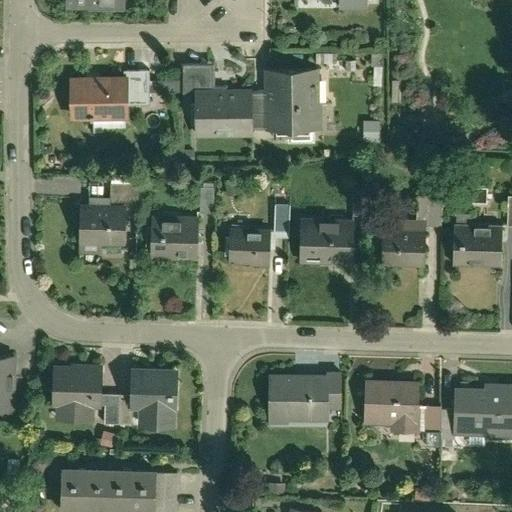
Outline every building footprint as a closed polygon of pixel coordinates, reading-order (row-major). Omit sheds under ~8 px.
[(252,92),(252,88),(211,87),(211,64),(182,64),(182,96),(195,96),(195,100),(188,100),(188,125),(194,125),(194,140),(251,140),(251,129),(252,92)] [(262,92),(252,92),(251,129),(272,130),(272,140),(310,141),(310,130),(320,130),(320,102),(329,102),(329,70),(320,70),(320,68),(262,67),(262,92)] [(116,75),(67,75),(67,121),(90,121),(90,134),(102,134),(102,129),(127,129),(127,107),(147,107),(147,70),(116,70),(116,75)] [(377,121),(362,121),(361,141),(377,141),(377,121)] [(87,204),(77,204),(75,252),(127,254),(128,208),(136,208),(137,174),(108,173),(108,197),(87,196),(87,204)] [(204,209),(213,209),(213,188),(204,188),(204,209)] [(351,189),(351,215),(362,215),(362,189),(351,189)] [(425,268),(425,224),(440,225),(440,196),(415,195),(415,219),(397,219),(397,224),(381,224),(381,268),(425,268)] [(273,203),(272,230),(287,230),(288,203),(273,203)] [(148,249),(148,261),(194,262),(196,214),(150,212),(149,225),(144,224),(143,249),(148,249)] [(351,217),(292,215),(291,242),(300,242),(299,265),(350,267),(351,217)] [(452,221),(451,266),(499,267),(500,222),(452,221)] [(227,254),(226,265),(267,267),(269,229),(229,226),(228,234),(223,233),(222,254),(227,254)] [(0,412),(11,412),(11,353),(0,353),(0,412)] [(53,365),(51,407),(59,407),(59,418),(92,420),(93,407),(101,407),(103,367),(53,365)] [(132,409),(140,409),(140,426),(176,428),(179,368),(133,366),(132,395),(132,409)] [(325,373),(268,373),(268,427),(325,427),(325,419),(342,419),(342,369),(325,369),(325,373)] [(439,436),(440,407),(418,406),(418,378),(364,377),(363,432),(395,432),(395,442),(413,442),(414,432),(424,432),(423,447),(439,447),(439,436)] [(482,386),(453,386),(452,407),(440,407),(439,436),(479,437),(479,445),(511,445),(511,380),(482,380),(482,386)] [(132,395),(105,394),(104,423),(131,424),(132,409),(132,395)] [(154,465),(60,462),(58,511),(175,511),(177,470),(154,469),(154,465)] [(281,482),(266,481),(265,495),(280,496),(281,482)]
